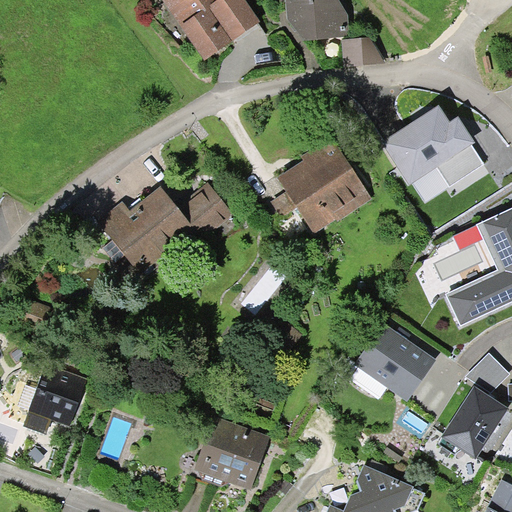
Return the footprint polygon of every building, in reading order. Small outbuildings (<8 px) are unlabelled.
[(162,0),(205,61),(261,22),(245,0),(162,0)] [(285,0),(287,20),(303,41),(349,37),(348,14),(339,0),(285,0)] [(370,37),(342,40),(343,66),(386,64),(370,37)] [(412,183),(437,167),(472,144),(476,142),(458,115),(450,120),(439,104),(382,141),(410,184),(412,183)] [(301,156),(304,160),(278,178),(286,191),(297,207),(315,234),(336,219),(337,221),(373,198),(332,136),(301,156)] [(484,164),(472,144),(437,167),(450,186),(484,164)] [(425,202),(450,186),(437,167),(412,183),(425,202)] [(207,182),(178,207),(200,232),(205,239),(234,214),(207,182)] [(178,207),(160,186),(131,211),(122,200),(97,222),(145,279),(200,232),(178,207)] [(281,218),(297,207),(286,191),(270,202),(281,218)] [(511,208),(477,225),(498,270),(446,294),(461,326),(511,301),(511,208)] [(25,297),(18,322),(44,329),(50,304),(25,297)] [(302,335),(278,315),(268,326),(293,346),(302,335)] [(396,330),(384,322),(355,364),(408,401),(437,359),(408,339),(396,330)] [(400,326),(396,330),(408,339),(411,335),(400,326)] [(489,353),(466,376),(491,393),(510,374),(489,353)] [(87,378),(46,364),(36,389),(29,410),(23,427),(46,435),(51,420),(69,427),(87,378)] [(29,410),(36,389),(25,385),(18,406),(29,410)] [(441,437),(476,459),(509,408),(474,386),(441,437)] [(214,416),(195,470),(198,471),(229,482),(251,489),(270,435),(214,416)] [(365,465),(344,511),(343,511),(402,511),(413,489),(414,486),(365,465)] [(229,482),(198,471),(203,479),(222,487),(229,482)] [(511,511),(511,484),(501,480),(488,506),(499,511),(511,511)] [(425,493),(413,489),(402,511),(413,511),(418,511),(425,493)]
